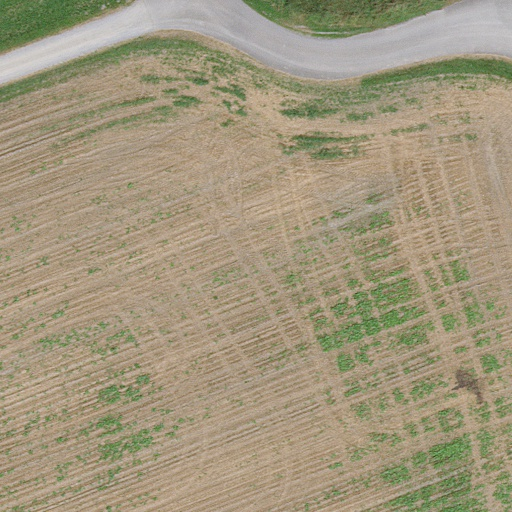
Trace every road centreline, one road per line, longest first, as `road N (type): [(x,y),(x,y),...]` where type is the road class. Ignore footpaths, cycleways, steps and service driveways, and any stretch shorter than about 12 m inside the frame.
road 1 (residential): [(511,2),(384,49),(320,58),(259,36),(202,0)]
road 2 (track): [(197,0),(0,75)]
